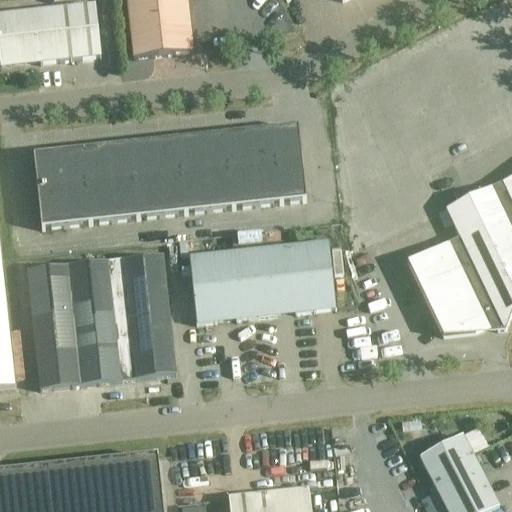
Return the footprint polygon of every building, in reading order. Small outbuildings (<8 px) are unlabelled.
[(126,0),(133,63),(193,56),(186,0),(126,0)] [(101,61),(95,9),(0,20),(0,61),(1,68),(39,63),(40,68),(101,61)] [(298,133),(33,159),(41,233),(306,206),(298,133)] [(511,181),(446,213),(459,241),(459,242),(482,231),(511,293),(511,181)] [(459,241),(407,266),(443,341),(475,338),(494,328),(497,335),(505,334),(511,317),(511,293),(482,231),(459,242),(459,241)] [(328,246),(188,261),(196,329),(336,314),(328,246)] [(0,395),(15,394),(0,258),(0,395)] [(40,395),(176,380),(162,259),(27,274),(40,395)] [(462,440),(419,462),(445,511),(497,511),(499,511),(462,440)] [(0,511),(161,511),(157,462),(0,478),(0,511)] [(228,502),(229,511),(310,511),(308,493),(228,502)]
